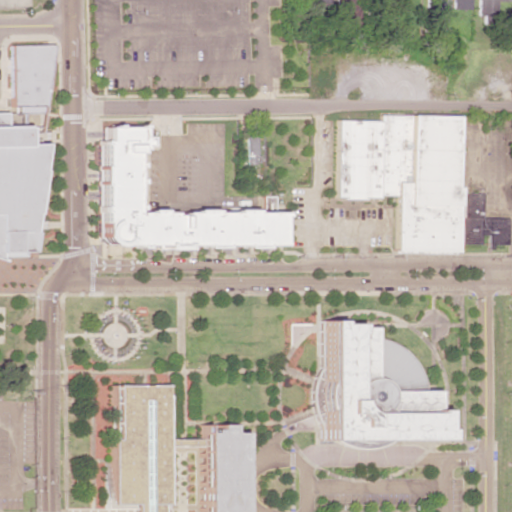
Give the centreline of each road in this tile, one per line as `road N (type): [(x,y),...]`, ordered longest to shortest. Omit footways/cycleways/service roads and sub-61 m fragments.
road 1 (tertiary): [(50,511),(50,300),(70,254),(71,0)]
road 2 (residential): [(65,274),(88,283),(511,284)]
road 3 (residential): [(511,265),(88,265),(65,274)]
road 4 (residential): [(511,108),(73,108)]
road 5 (residential): [(482,265),(485,511)]
